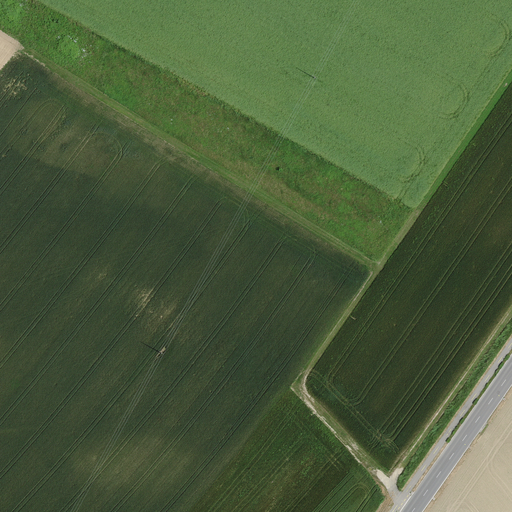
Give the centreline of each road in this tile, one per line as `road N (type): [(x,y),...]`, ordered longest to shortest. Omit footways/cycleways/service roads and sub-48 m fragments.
road 1 (track): [(412,511),(299,387),(511,79)]
road 2 (track): [(390,485),(511,314)]
road 3 (secondary): [(511,370),(411,511)]
